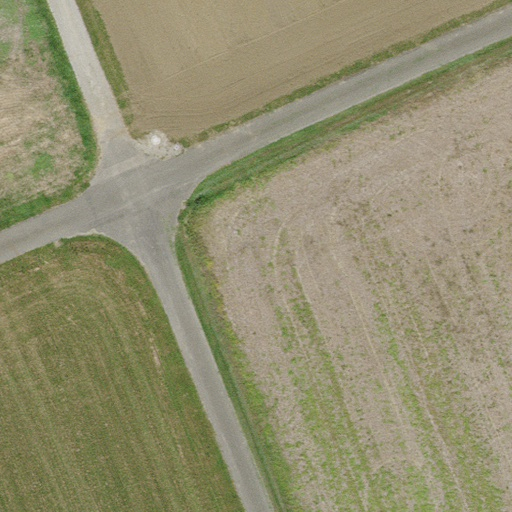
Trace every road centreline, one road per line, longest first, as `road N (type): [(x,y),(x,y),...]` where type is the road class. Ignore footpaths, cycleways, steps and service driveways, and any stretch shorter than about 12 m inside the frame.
road 1 (track): [(0,260),(511,30)]
road 2 (track): [(260,511),(64,0)]
